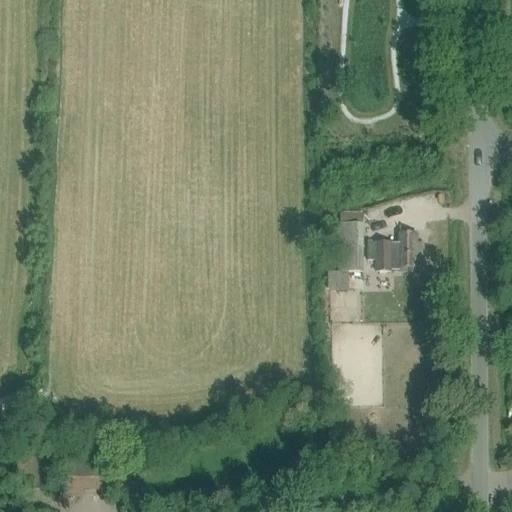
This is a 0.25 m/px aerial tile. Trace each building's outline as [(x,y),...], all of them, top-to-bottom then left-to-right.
[(339,217),(339,225),(364,225),(364,214),(343,214),(339,214),(339,217)] [(363,274),(364,225),(339,225),(339,274),(363,274)] [(377,262),(377,272),(377,273),(392,273),(392,272),(396,272),(396,273),(424,273),(424,244),(417,244),(417,234),(399,234),(399,244),(391,244),(367,244),(368,262),(377,262)] [(345,292),(334,292),(330,292),(330,305),(334,305),(343,305),(345,305),(345,292)] [(114,453),(62,455),(63,480),(115,478),(114,453)]
